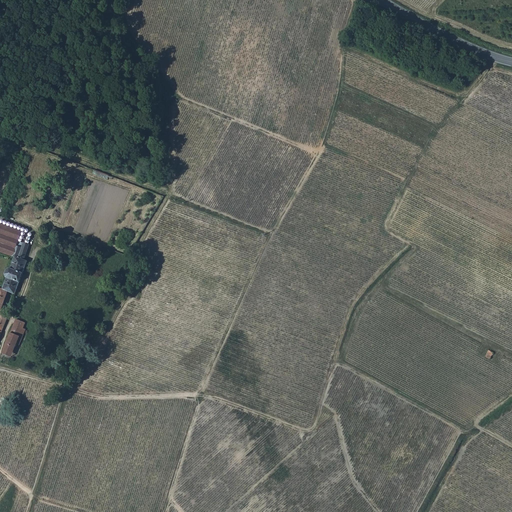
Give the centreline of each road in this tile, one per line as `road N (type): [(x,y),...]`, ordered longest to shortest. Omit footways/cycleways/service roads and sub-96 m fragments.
road 1 (track): [(358,0),(325,139),(263,250),(200,395),(98,395),(67,386),(27,511)]
road 2 (track): [(497,57),(435,131),(398,200),(386,226),(406,245),(349,311),(311,428),(200,395),(164,511)]
road 3 (track): [(319,152),(181,97),(112,11)]
road 4 (track): [(72,154),(272,233)]
road 5 (residential): [(102,0),(51,54),(2,136)]
road 6 (track): [(333,361),(463,433),(478,424)]
road 7 (track): [(372,281),(511,353)]
road 8 (track): [(112,11),(72,154)]
road 9 (secondary): [(382,0),(511,61)]
road 10 (track): [(0,351),(43,227)]
road 11 (track): [(321,403),(336,415),(356,484),(379,511)]
